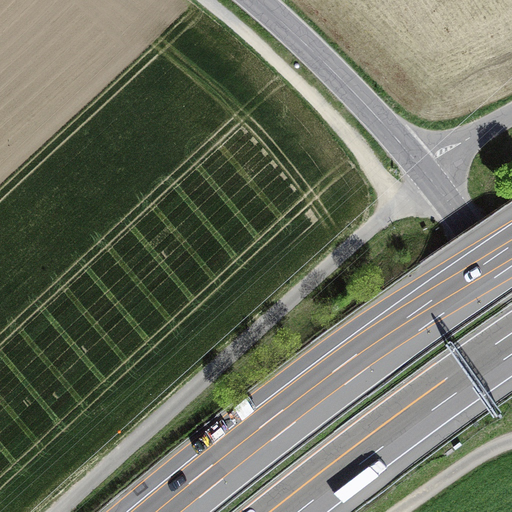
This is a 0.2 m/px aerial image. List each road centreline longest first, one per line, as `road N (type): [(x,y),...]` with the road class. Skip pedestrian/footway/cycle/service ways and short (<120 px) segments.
road 1 (track): [(56,511),(398,204)]
road 2 (motorway): [(511,255),(168,511)]
road 3 (motorway): [(285,511),(511,343)]
road 4 (track): [(398,204),(336,120),(206,0)]
road 5 (tertiary): [(256,0),(420,165)]
road 6 (tertiary): [(420,165),(511,287)]
